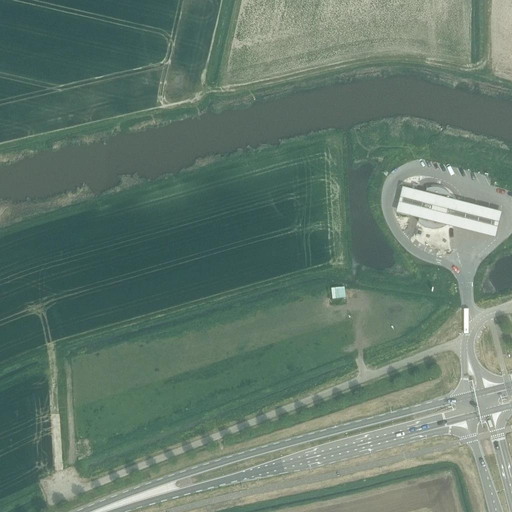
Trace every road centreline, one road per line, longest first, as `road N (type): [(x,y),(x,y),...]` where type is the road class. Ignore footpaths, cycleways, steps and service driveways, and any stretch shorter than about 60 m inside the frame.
road 1 (track): [(466,341),(66,494)]
road 2 (primary): [(465,396),(238,456),(96,511)]
road 3 (primary): [(105,511),(470,416)]
